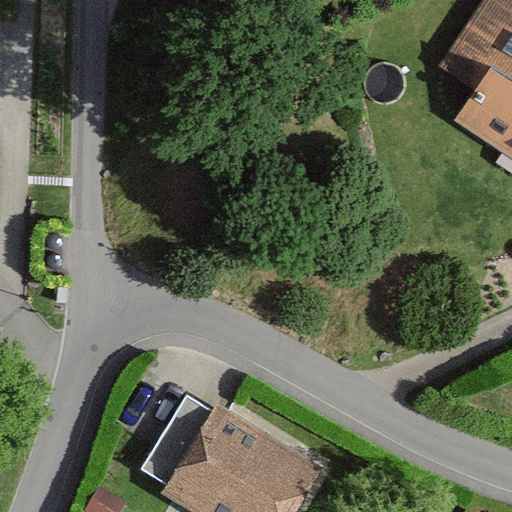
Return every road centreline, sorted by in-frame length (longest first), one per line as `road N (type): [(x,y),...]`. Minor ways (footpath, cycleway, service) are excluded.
road 1 (residential): [(101,297),(221,326),(327,389),(511,467)]
road 2 (residential): [(101,297),(90,0)]
road 3 (residential): [(27,511),(101,297)]
